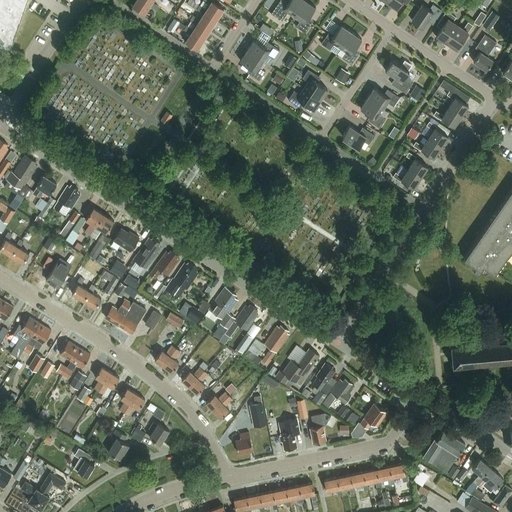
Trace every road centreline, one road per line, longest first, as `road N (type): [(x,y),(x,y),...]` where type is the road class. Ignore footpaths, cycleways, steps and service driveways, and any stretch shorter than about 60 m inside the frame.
road 1 (tertiary): [(337,342),(23,138)]
road 2 (residential): [(226,476),(184,404),(0,278)]
road 3 (unclassified): [(337,342),(495,98)]
road 4 (residential): [(226,476),(389,441),(420,393)]
road 5 (residential): [(495,98),(349,0)]
road 6 (residential): [(11,109),(87,0)]
